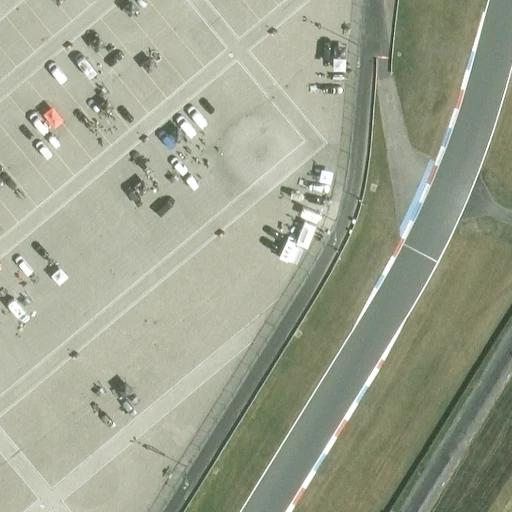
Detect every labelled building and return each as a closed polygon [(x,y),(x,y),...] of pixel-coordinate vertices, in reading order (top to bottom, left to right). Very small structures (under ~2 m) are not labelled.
[(246,0),(236,8),(247,24),(281,0),(246,0)] [(313,38),(324,55),(354,34),(343,17),(313,38)] [(101,46),(95,64),(112,70),(118,51),(101,46)] [(125,68),(141,76),(147,64),(132,55),(125,68)] [(98,74),(93,83),(109,93),(115,84),(98,74)] [(63,99),(45,115),(59,131),(77,114),(63,99)] [(4,111),(0,113),(0,142),(18,132),(4,111)] [(24,159),(47,141),(35,125),(12,144),(24,159)] [(0,325),(6,333),(37,307),(30,298),(0,323),(0,325)] [(0,471),(14,487),(21,481),(0,457),(0,471)]
